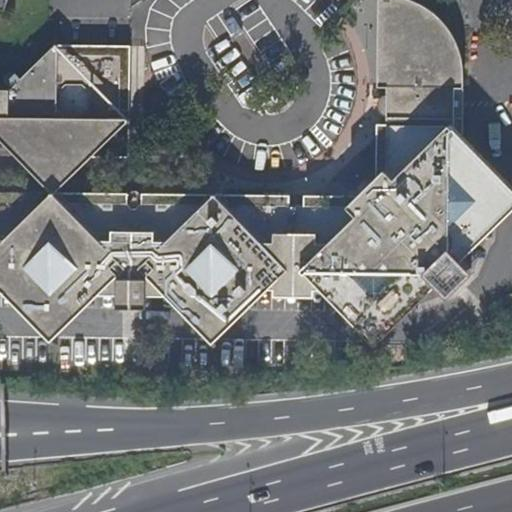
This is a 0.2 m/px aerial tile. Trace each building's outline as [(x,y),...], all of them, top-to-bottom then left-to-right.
[(385,87),(391,85),(392,82),(391,116),(444,114),(449,114),(462,100),(450,87),(461,87),(462,72),(461,58),(458,46),(453,34),(445,22),(440,17),(442,11),(437,5),(424,0),(423,0),(414,0),(387,19),(385,87)] [(0,100),(3,101),(3,120),(33,121),(33,151),(139,153),(138,43),(61,43),(18,87),(0,86),(0,100)] [(443,128),(444,114),(391,116),(382,116),(382,127),(443,128)] [(331,284),(356,308),(374,326),(387,338),(398,326),(418,306),(449,275),(442,268),(464,247),(471,254),(484,241),(511,214),(511,213),(511,171),(510,170),(460,118),(448,128),(461,128),(462,234),(442,234),(422,216),(422,200),(401,200),(381,176),(361,194),(385,221),(386,237),(407,237),(426,254),(425,272),(318,274),(157,272),(157,281),(158,291),(176,292),(197,313),(213,329),(224,339),(235,329),(253,311),(279,285),(285,285),(285,292),(311,292),(325,291),(326,284),(331,284)] [(448,128),(443,128),(382,127),(381,176),(401,200),(422,200),(422,216),(442,234),(462,234),(461,128),(448,128)] [(139,192),(136,192),(0,190),(0,269),(101,271),(128,272),(143,272),(142,251),(138,251),(139,202),(139,192)] [(361,194),(349,195),(307,195),(307,202),(292,202),(292,195),(155,194),(154,202),(153,250),(151,250),(151,272),(157,272),(318,274),(425,272),(426,254),(407,237),(386,237),(385,221),(361,194)] [(153,250),(154,202),(139,202),(138,251),(142,251),(143,272),(151,272),(151,250),(153,250)] [(469,274),(472,273),(478,267),(479,261),(477,260),(471,254),(464,247),(442,268),(449,275),(460,285),(462,283),(458,278),(465,271),(469,274)] [(0,290),(1,290),(1,283),(7,283),(39,315),(52,328),(61,338),(70,329),(84,316),(109,291),(128,292),(128,282),(128,272),(101,271),(0,269),(0,290)] [(158,299),(158,291),(157,281),(157,272),(151,272),(143,272),(128,272),(128,282),(128,292),(128,304),(131,304),(131,296),(141,296),(141,301),(144,304),(154,304),(158,299)]
